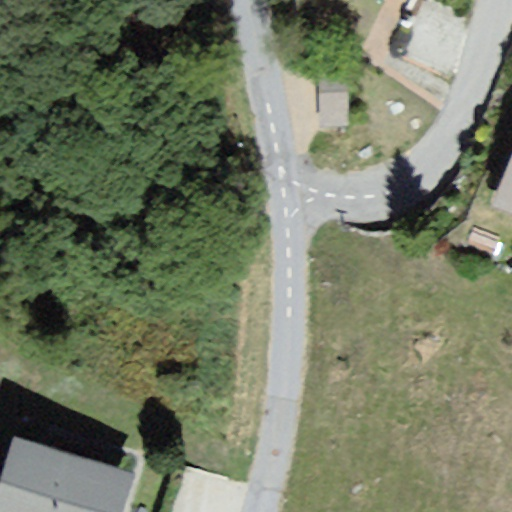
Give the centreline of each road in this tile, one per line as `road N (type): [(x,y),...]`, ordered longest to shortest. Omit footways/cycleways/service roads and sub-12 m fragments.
road 1 (residential): [(278,191),(371,204),(443,169),(504,0)]
road 2 (residential): [(260,511),(284,400),(278,191)]
road 3 (residential): [(278,191),(252,0)]
